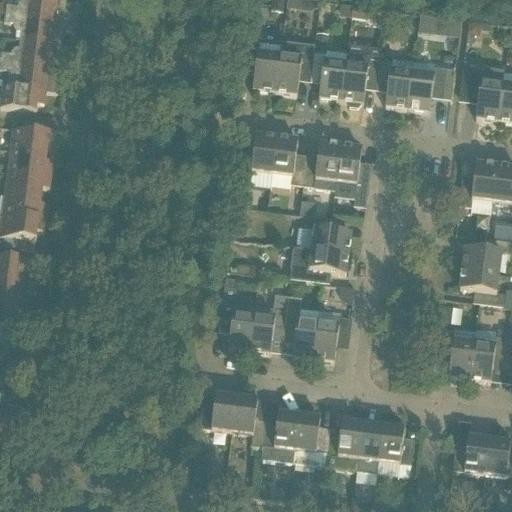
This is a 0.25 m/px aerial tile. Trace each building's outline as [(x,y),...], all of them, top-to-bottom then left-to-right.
[(67,1),(57,0),(57,1),(51,0),(24,0),(24,4),(20,4),(16,9),(16,11),(5,9),(4,18),(70,27),(71,18),(68,17),(66,14),(67,1)] [(286,1),(279,0),(271,0),(270,14),(284,16),(286,1)] [(285,13),(310,17),(314,14),(320,14),(321,6),(287,0),(285,13)] [(338,20),(350,22),(351,11),(339,9),(338,20)] [(369,13),(351,11),(350,22),(367,24),(369,13)] [(66,35),(69,36),(70,27),(4,18),(3,27),(13,28),(13,30),(16,36),(20,36),(19,45),(61,50),(62,38),(66,35)] [(417,36),(457,42),(460,25),(419,20),(417,36)] [(468,26),(466,40),(479,41),(481,28),(468,26)] [(60,62),(61,50),(19,45),(18,52),(14,52),(10,57),(9,58),(0,57),(0,66),(64,75),(65,65),(62,65),(60,62)] [(246,49),(243,74),(254,75),(252,95),(273,98),(280,49),(257,46),(256,51),(246,49)] [(280,49),(273,98),(296,101),(299,81),(309,82),(312,58),(301,56),(302,52),(280,49)] [(340,107),(344,70),(323,67),(324,59),(312,58),(309,82),(320,84),(317,104),(340,107)] [(375,91),(379,66),(367,65),(368,59),(367,59),(361,61),(358,62),(356,64),(355,72),(344,70),(340,107),(346,107),(348,113),(357,114),(360,109),(362,109),(364,90),(375,91)] [(60,83),(63,83),(64,75),(0,66),(0,75),(7,76),(7,78),(10,84),(14,84),(13,92),(45,97),(55,98),(56,85),(60,83)] [(406,115),(411,79),(389,76),(390,68),(379,66),(375,91),(386,92),(384,112),(406,115)] [(496,127),(501,90),(503,75),(480,72),(479,80),(460,77),(460,82),(457,102),(477,104),(474,124),(496,127)] [(451,101),(454,76),(447,75),(434,73),(432,82),(411,79),(406,115),(428,118),(430,98),(441,100),(451,101)] [(511,91),(501,90),(496,127),(511,128),(511,91)] [(43,110),(45,97),(13,92),(2,91),(0,106),(0,112),(35,117),(36,109),(43,110)] [(13,134),(10,154),(10,156),(46,161),(47,153),(54,154),(56,140),(13,134)] [(271,179),(276,143),(255,140),(252,160),(241,158),(237,189),(249,191),(251,177),(271,179)] [(296,145),(276,143),(271,179),(292,182),(290,190),(302,191),(305,167),(294,165),(296,145)] [(335,187),(339,151),(332,150),(333,146),(321,144),(320,148),(318,148),(316,168),(305,167),(302,191),(334,195),(335,187)] [(339,151),(335,187),(355,190),(353,204),(352,211),(364,213),(369,175),(358,173),(360,154),(339,151)] [(45,169),(46,161),(10,156),(7,178),(50,183),(52,170),(45,169)] [(491,207),(495,171),(474,168),(472,188),(461,187),(458,211),(469,213),(470,205),(491,207)] [(511,173),(495,171),(491,207),(511,210),(510,218),(511,218),(511,173)] [(48,197),(50,183),(7,178),(4,199),(40,204),(41,196),(48,197)] [(39,212),(40,204),(4,199),(2,221),(45,226),(47,212),(39,212)] [(43,240),(45,226),(2,221),(0,234),(0,242),(19,245),(18,253),(34,256),(36,239),(43,240)] [(349,238),(329,236),(331,225),(306,222),(305,233),(313,234),(310,255),(346,259),(349,238)] [(511,229),(494,227),(492,245),(509,248),(511,247),(511,229)] [(508,259),(509,248),(492,245),(485,244),(483,256),(464,253),(461,274),(497,279),(500,258),(508,259)] [(344,280),(346,259),(310,255),(295,253),(292,252),(288,285),(303,287),(323,289),(324,278),(344,280)] [(32,276),(34,263),(0,259),(0,283),(37,288),(38,280),(35,279),(32,276)] [(259,270),(247,269),(246,279),(258,280),(259,270)] [(495,299),(497,279),(461,274),(458,295),(478,298),(476,309),(496,312),(501,312),(503,300),(495,299)] [(33,297),(36,297),(37,288),(0,283),(0,308),(28,312),(29,300),(33,297)] [(248,357),(253,320),(232,318),(237,286),(225,284),(219,333),(230,334),(227,354),(248,357)] [(511,295),(505,295),(503,311),(511,312),(511,295)] [(282,341),(288,302),(276,301),(273,323),(253,320),(248,357),(269,359),(271,340),(282,341)] [(312,365),(316,328),(296,326),(299,303),(288,302),(282,341),(293,342),(291,362),(312,365)] [(26,323),(28,312),(0,308),(0,332),(31,336),(32,325),(29,325),(26,323)] [(335,348),(347,349),(350,325),(338,323),(339,319),(319,316),(317,329),(316,328),(312,365),(333,368),(335,348)] [(468,385),(473,348),(474,337),(453,335),(453,338),(441,336),(438,361),(449,362),(447,382),(468,385)] [(502,369),(506,344),(494,343),(493,351),(473,348),(468,385),(489,388),(492,368),(502,369)] [(511,390),(511,345),(506,344),(502,369),(511,370),(511,381),(511,390)] [(17,385),(18,375),(4,373),(3,383),(17,385)] [(231,438),(235,403),(215,400),(213,410),(202,409),(199,433),(210,435),(231,438)] [(256,405),(235,403),(231,438),(251,441),(250,450),(261,452),(265,427),(254,426),(256,405)] [(16,457),(21,414),(0,411),(0,447),(2,448),(1,455),(16,457)] [(291,469),(298,421),(277,418),(275,428),(265,427),(261,452),(259,465),(291,469)] [(323,473),(328,435),(317,434),(319,424),(298,421),(291,469),(323,473)] [(355,477),(361,429),(340,426),(339,436),(328,435),(323,473),(355,477)] [(377,467),(382,432),(361,429),(355,477),(375,480),(377,467)] [(403,434),(382,432),(377,467),(398,470),(398,469),(409,471),(412,446),(401,444),(403,434)] [(483,481),(488,445),(467,443),(466,453),(455,451),(451,476),(462,477),(462,478),(483,481)] [(509,448),(488,445),(483,481),(503,483),(502,495),(511,496),(511,458),(508,458),(509,448)] [(452,499),(450,511),(465,511),(467,500),(452,499)]
